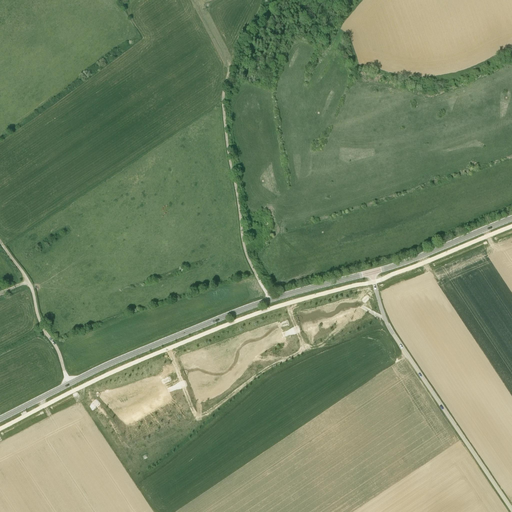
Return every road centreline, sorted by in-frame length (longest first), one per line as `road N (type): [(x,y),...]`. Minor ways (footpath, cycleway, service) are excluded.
road 1 (tertiary): [(0,418),(200,325),(371,271)]
road 2 (unclassified): [(511,510),(390,330),(371,271)]
road 3 (track): [(269,299),(244,253),(225,127),(229,73)]
road 4 (track): [(0,241),(31,285),(68,384)]
road 5 (tertiary): [(371,271),(511,217)]
